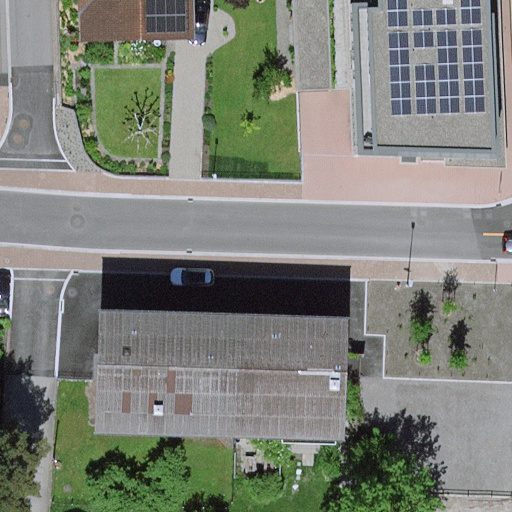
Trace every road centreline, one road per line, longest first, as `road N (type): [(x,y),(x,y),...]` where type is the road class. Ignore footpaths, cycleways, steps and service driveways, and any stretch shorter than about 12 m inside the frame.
road 1 (residential): [(511,231),(36,218)]
road 2 (residential): [(27,511),(36,218)]
road 3 (residential): [(31,0),(36,218)]
